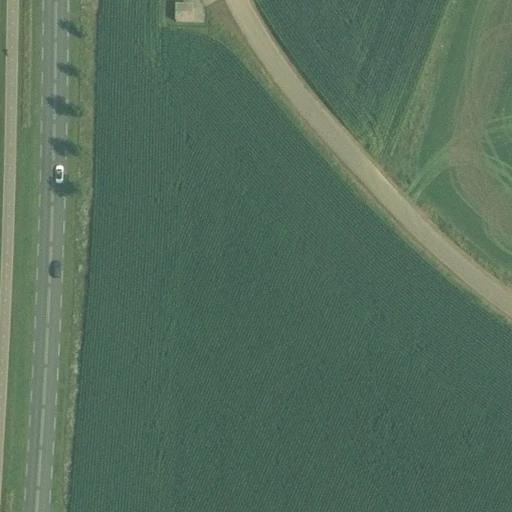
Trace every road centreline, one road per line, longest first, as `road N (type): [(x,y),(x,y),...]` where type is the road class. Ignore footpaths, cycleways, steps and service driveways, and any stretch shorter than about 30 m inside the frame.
road 1 (primary): [(39,511),(55,0)]
road 2 (unclassified): [(511,314),(345,156),(238,0)]
